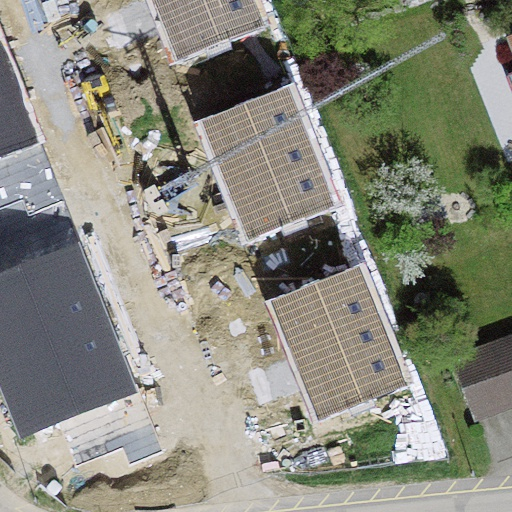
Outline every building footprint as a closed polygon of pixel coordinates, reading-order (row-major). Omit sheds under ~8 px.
[(245,0),(159,0),(113,18),(120,38),(167,19),(181,54),(255,24),(245,0)] [(0,152),(29,141),(0,68),(0,152)] [(284,98),(210,128),(230,179),(184,197),(191,217),(238,199),(252,233),(326,204),(284,98)] [(0,368),(25,431),(130,390),(74,254),(0,283),(0,368)] [(355,278),(281,307),(301,358),(255,377),(263,397),(309,378),(323,413),(397,383),(355,278)] [(511,340),(456,361),(476,414),(511,401),(511,340)]
